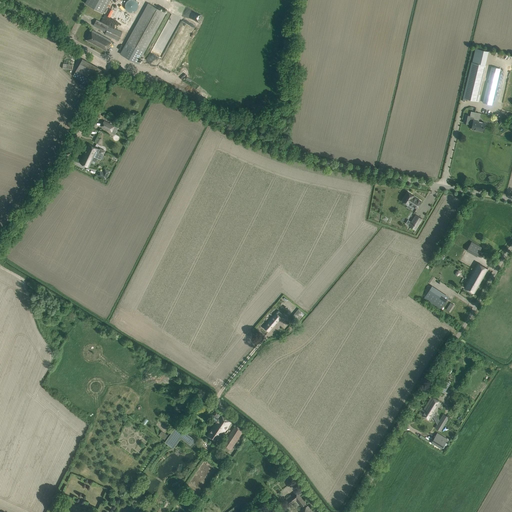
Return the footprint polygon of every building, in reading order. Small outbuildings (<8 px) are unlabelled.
[(87,0),(85,3),(102,13),(109,0),(87,0)] [(125,4),(125,5),(125,7),(126,8),(126,9),(127,10),(128,11),(129,12),(130,12),(132,12),(133,12),(134,12),(135,11),(136,10),(137,9),(138,8),(138,7),(138,5),(138,4),(138,3),(137,2),(136,1),(135,0),(127,0),(128,0),(127,1),(126,2),(126,3),(125,4)] [(148,3),(120,54),(138,64),(146,50),(145,50),(166,13),(148,3)] [(117,8),(110,19),(127,28),(133,17),(117,8)] [(94,26),(106,32),(105,34),(118,41),(122,32),(109,27),(109,26),(97,20),(94,26)] [(112,40),(93,30),(87,41),(106,51),(112,40)] [(73,76),(93,87),(102,70),(82,59),(73,76)] [(463,98),(463,101),(465,102),(466,98),(479,101),(480,94),(479,94),(486,65),(472,62),(463,98)] [(483,102),(492,105),(501,69),(491,66),(483,102)] [(468,124),(468,123),(472,124),(471,129),(483,132),(485,123),(473,120),(474,117),(470,116),(465,114),(464,122),(468,124)] [(104,120),(101,127),(112,132),(115,126),(104,120)] [(100,149),(98,148),(89,144),(85,153),(93,158),(94,156),(101,160),(103,159),(104,156),(103,155),(98,152),(100,149)] [(93,158),(85,153),(80,163),(89,167),(93,158)] [(97,175),(106,179),(110,171),(105,168),(103,172),(100,170),(97,175)] [(408,192),(402,201),(408,205),(409,204),(417,208),(421,201),(413,196),(414,196),(408,192)] [(422,219),(416,215),(409,226),(415,230),(422,219)] [(467,250),(477,256),(482,248),(472,242),(467,250)] [(478,263),(464,288),(474,293),(488,268),(478,263)] [(432,286),(424,298),(441,310),(449,297),(432,286)] [(299,308),(292,316),(299,321),(305,314),(299,308)] [(282,318),(276,313),(263,327),(269,332),(282,318)] [(444,393),(450,384),(442,379),(436,388),(444,393)] [(419,414),(430,420),(441,402),(431,396),(424,409),(422,408),(419,414)] [(231,422),(217,412),(215,415),(213,415),(212,415),(211,415),(211,416),(210,417),(210,418),(211,418),(211,419),(212,419),(215,422),(206,435),(216,442),(231,422)] [(443,414),(439,421),(445,424),(449,418),(443,414)] [(435,428),(440,431),(445,424),(439,421),(435,428)] [(243,431),(236,425),(222,444),(230,449),(243,431)] [(196,440),(176,426),(172,431),(172,432),(165,442),(173,448),(181,438),(192,446),(196,440)] [(436,435),(431,442),(442,448),(446,442),(436,435)] [(296,498),(302,506),(306,503),(297,491),(296,492),(300,496),(296,498)]
